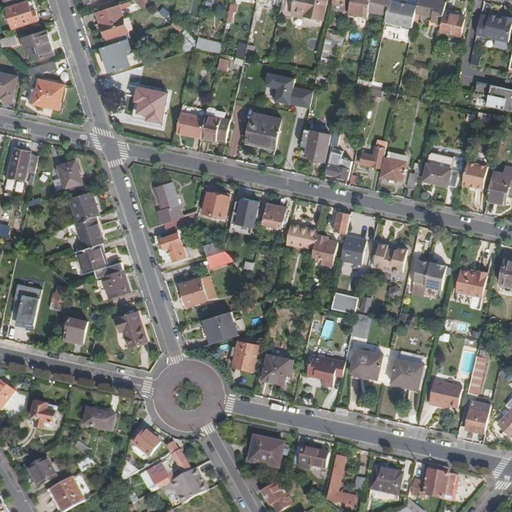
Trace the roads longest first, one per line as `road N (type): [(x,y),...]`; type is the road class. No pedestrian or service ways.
road 1 (residential): [(109,147),(511,236)]
road 2 (residential): [(212,401),(511,468)]
road 3 (residential): [(178,374),(109,147)]
road 4 (residential): [(164,390),(0,354)]
road 5 (residential): [(109,147),(63,0)]
